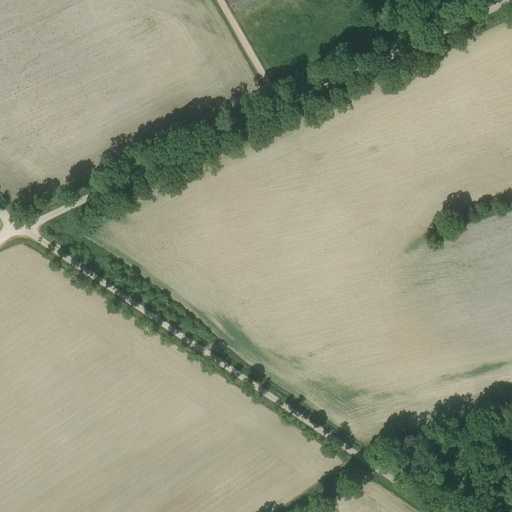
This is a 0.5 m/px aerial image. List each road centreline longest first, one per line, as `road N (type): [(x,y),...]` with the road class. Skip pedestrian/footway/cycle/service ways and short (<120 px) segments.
road 1 (unclassified): [(22,227),(506,0)]
road 2 (unclassified): [(439,511),(22,227)]
road 3 (unknown): [(285,103),(222,0)]
